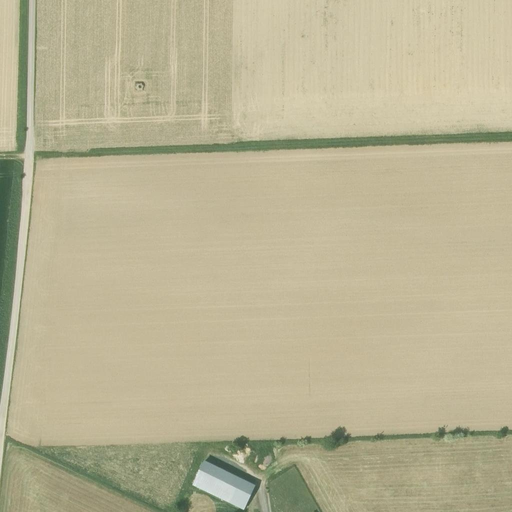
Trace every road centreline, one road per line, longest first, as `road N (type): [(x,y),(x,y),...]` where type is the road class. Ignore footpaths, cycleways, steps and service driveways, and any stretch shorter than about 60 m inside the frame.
road 1 (track): [(0,157),(511,137)]
road 2 (track): [(0,444),(29,151),(32,0)]
